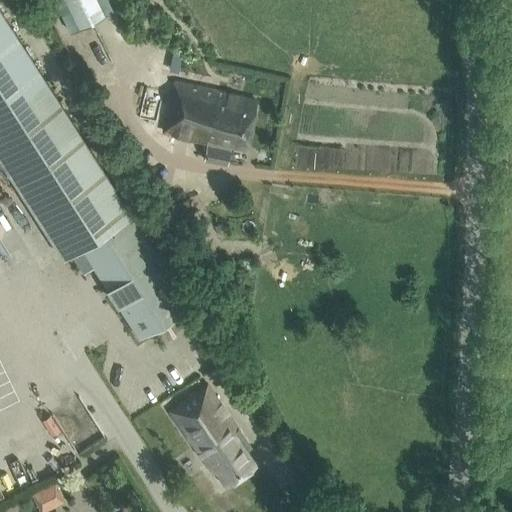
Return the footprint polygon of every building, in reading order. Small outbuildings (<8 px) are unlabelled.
[(62,0),(77,29),(95,21),(106,15),(98,0),(62,0)] [(0,160),(63,257),(81,245),(140,336),(191,303),(136,219),(0,9),(0,160)] [(227,152),(229,144),(245,148),(256,100),(175,82),(164,130),(223,143),(219,161),(228,163),(229,153),(227,152)] [(194,212),(187,197),(171,205),(178,220),(194,212)] [(68,362),(102,425),(146,401),(112,338),(68,362)] [(225,485),(256,464),(236,435),(240,432),(206,384),(169,410),(202,459),(204,458),(213,472),(215,470),(225,485)] [(31,492),(41,511),(64,500),(54,481),(31,492)]
